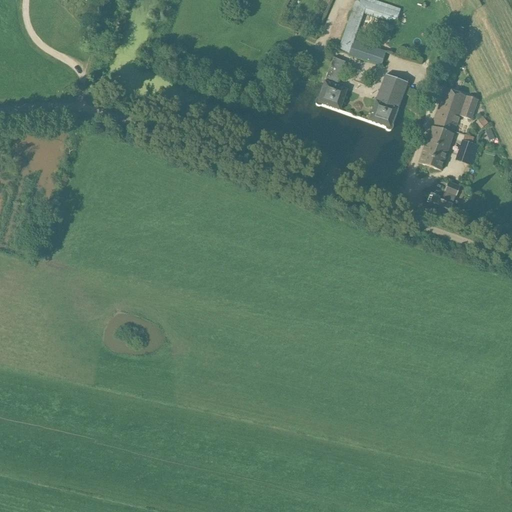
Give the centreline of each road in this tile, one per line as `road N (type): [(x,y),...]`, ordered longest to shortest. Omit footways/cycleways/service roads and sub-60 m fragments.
road 1 (unclassified): [(511,264),(132,121),(70,105),(0,110)]
road 2 (unknown): [(70,105),(84,74),(31,30),(30,0)]
